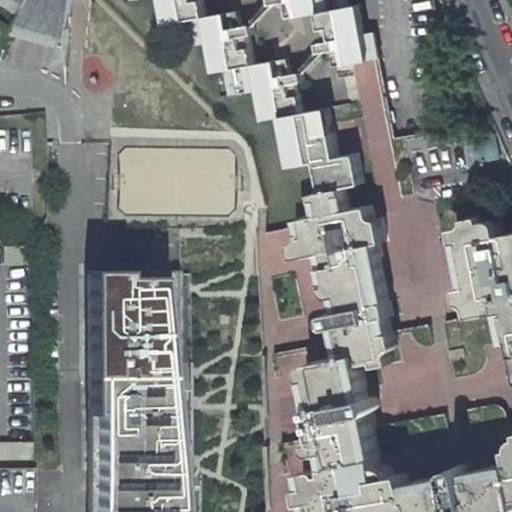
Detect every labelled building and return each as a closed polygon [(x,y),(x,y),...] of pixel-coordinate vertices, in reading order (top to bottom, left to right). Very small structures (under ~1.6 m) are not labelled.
[(0,0),(0,1),(22,15),(13,32),(70,48),(73,0),(0,0)] [(161,0),(166,24),(176,21),(186,20),(207,16),(203,0),(161,0)] [(341,0),(273,0),(274,3),(285,1),(292,0),(296,0),(299,15),(321,11),(343,7),(341,0)] [(288,17),(299,15),(296,0),(292,0),(285,1),(288,17)] [(435,0),(416,0),(420,15),(438,11),(435,0)] [(377,31),(367,32),(362,3),(351,5),(343,7),(321,11),(327,41),(322,42),(323,51),(334,49),(345,47),(349,63),(381,57),(377,31)] [(243,26),(239,10),(229,12),(232,28),(243,26)] [(232,28),(229,12),(207,16),(186,20),(190,45),(210,41),(215,71),(217,71),(225,70),(235,67),(256,63),(251,34),(256,33),(255,23),(243,26),(232,28)] [(190,45),(186,20),(176,21),(180,47),(190,45)] [(334,49),(337,65),(342,64),(349,63),(345,47),(334,49)] [(395,330),(397,330),(458,318),(435,201),(465,194),(454,126),(396,138),(381,57),(349,63),(342,64),(350,103),(333,106),(337,131),(341,156),(361,152),(366,183),(348,186),(353,208),(374,204),(376,211),(377,214),(378,216),(381,218),(384,217),(388,240),(382,241),(395,315),(393,315),(395,330)] [(289,58),(276,60),(278,75),(292,73),(289,58)] [(276,60),(256,63),(235,67),(240,93),(259,90),(265,119),(284,115),(306,111),(301,82),(306,81),(304,71),(292,73),(278,75),(276,60)] [(225,70),(230,95),(240,93),(235,67),(225,70)] [(323,133),(337,131),(333,106),(319,109),(323,133)] [(323,133),(319,109),(306,111),(284,115),(294,166),(320,160),(327,190),(348,186),(366,183),(361,152),(341,156),(337,131),(323,133)] [(364,351),(366,362),(379,359),(380,364),(396,362),(394,353),(395,349),(396,347),(400,346),(397,330),(395,330),(393,315),(395,315),(382,241),(388,240),(384,217),(381,218),(378,216),(377,214),(376,211),(374,204),(353,208),(348,186),(327,190),(318,191),(321,213),(302,217),(303,225),(305,232),(305,236),(303,239),(301,240),(297,241),(299,256),(323,252),(326,266),(328,281),(336,279),(339,295),(342,309),(333,310),(329,314),(328,317),(329,320),(330,322),(331,323),(333,324),(337,325),(340,341),(343,355),(364,351)] [(502,296),(511,294),(511,231),(505,233),(504,225),(489,228),(488,219),(486,213),(471,216),(471,220),(469,223),(458,226),(468,285),(461,287),(464,302),(468,302),(471,304),(473,306),(474,315),(504,310),(502,296)] [(489,228),(504,225),(502,222),(501,219),(498,218),(488,219),(489,228)] [(305,232),(303,225),(269,232),(259,234),(261,280),(261,307),(264,355),(340,341),(337,325),(333,324),(331,323),(330,322),(329,320),(328,317),(329,314),(333,310),(342,309),(339,295),(334,294),(332,292),(331,289),(328,281),(326,266),(323,252),(299,256),(297,241),(301,240),(303,239),(305,236),(305,232)] [(4,265),(32,265),(31,246),(3,247),(4,265)] [(176,511),(164,387),(176,387),(175,270),(88,271),(89,441),(93,441),(93,449),(89,449),(90,470),(97,470),(97,485),(90,485),(90,504),(94,504),(94,511),(176,511)] [(332,292),(334,294),(339,295),(336,279),(328,281),(331,289),(332,292)] [(511,294),(502,296),(504,310),(510,340),(511,340),(511,294)] [(343,355),(340,341),(264,355),(265,403),(266,429),(267,446),(322,435),(311,377),(310,372),(310,368),(313,363),(318,360),(343,355)] [(333,465),(383,454),(375,411),(378,408),(380,405),(380,403),(379,399),(377,396),(376,396),(374,395),(372,396),(366,362),(364,351),(343,355),(318,360),(320,375),(311,377),(322,435),(319,437),(316,439),(316,442),(317,446),(318,447),(320,450),(325,451),(330,450),(333,465)] [(311,377),(320,375),(318,360),(313,363),(310,368),(310,372),(311,377)] [(33,511),(33,466),(33,440),(0,440),(0,511),(33,511)] [(375,511),(418,504),(413,480),(411,471),(400,473),(387,475),(383,454),(333,465),(334,470),(329,471),(328,468),(324,466),(308,469),(311,484),(306,485),(309,501),(314,500),(315,511),(375,511)] [(511,511),(511,510),(511,509),(511,461),(472,469),(470,465),(469,464),(467,464),(465,463),(464,463),(461,465),(459,466),(458,467),(458,469),(457,471),(413,480),(418,504),(419,510),(419,511),(511,511)]
